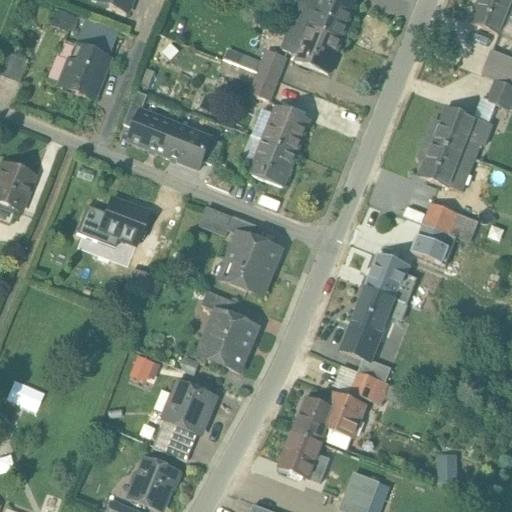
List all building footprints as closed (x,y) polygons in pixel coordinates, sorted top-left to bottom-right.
[(131,0),(93,0),(93,2),(108,8),(108,10),(125,17),(131,0)] [(338,2),(332,0),(320,0),(320,1),(318,0),(303,0),(294,24),(342,43),(355,8),(339,2),(338,2)] [(511,3),(502,0),(480,0),(470,26),(499,38),(507,19),(511,21),(511,3)] [(342,43),(294,24),(283,53),(297,59),(295,65),(328,78),(342,43)] [(108,61),(74,48),(59,88),(74,94),(74,96),(91,103),(108,61)] [(13,59),(0,54),(0,53),(0,79),(5,81),(13,59)] [(262,67),(228,53),(224,63),(259,76),(262,67)] [(511,61),(493,54),(484,77),(499,83),(498,84),(511,89),(511,61)] [(286,62),(267,55),(262,67),(259,76),(277,84),(286,62)] [(27,64),(13,59),(5,81),(18,86),(27,64)] [(259,76),(224,63),(219,74),(254,88),(259,76)] [(277,84),(259,76),(254,88),(250,97),(269,105),(277,84)] [(511,89),(498,84),(496,83),(488,104),(487,105),(495,108),(508,113),(511,102),(511,89)] [(136,94),(122,127),(133,132),(140,114),(141,115),(148,99),(136,94)] [(474,122),(446,111),(439,131),(432,128),(427,143),(475,162),(480,147),(484,149),(492,130),(487,128),(495,108),(487,105),(488,104),(482,101),(474,122)] [(309,123),(277,110),(274,119),(264,144),(296,157),(309,123)] [(141,115),(140,114),(133,132),(129,144),(164,158),(176,128),(141,115)] [(274,119),(262,114),(251,139),(264,144),(274,119)] [(212,143),(176,128),(164,158),(200,172),(203,165),(212,143)] [(223,147),(212,143),(203,165),(214,169),(223,147)] [(475,162),(427,143),(422,156),(430,159),(422,179),(462,195),(475,162)] [(296,157),(264,144),(249,181),(281,194),(296,157)] [(33,182),(1,169),(0,170),(0,204),(21,213),(33,182)] [(234,185),(211,176),(207,187),(229,196),(234,185)] [(146,218),(111,204),(99,234),(134,248),(146,218)] [(456,215),(432,206),(424,226),(448,236),(456,215)] [(233,220),(227,234),(237,238),(238,237),(253,243),(259,230),(233,220)] [(448,236),(424,226),(416,248),(439,258),(448,236)] [(491,230),(489,246),(499,247),(502,231),(491,230)] [(253,243),(238,237),(237,238),(220,282),(261,298),(279,253),(253,243)] [(409,269),(381,258),(367,292),(408,308),(414,292),(402,287),(409,269)] [(144,278),(134,273),(126,291),(136,296),(144,278)] [(155,282),(144,278),(136,296),(147,300),(155,282)] [(408,308),(367,292),(353,325),(382,336),(389,318),(402,323),(408,308)] [(241,308),(207,294),(201,308),(216,315),(217,314),(236,322),(241,308)] [(236,322),(217,314),(216,315),(198,358),(239,375),(257,331),(236,322)] [(382,336),(353,325),(341,353),(364,362),(371,365),(371,363),(382,336)] [(154,384),(161,365),(138,357),(131,375),(154,384)] [(391,371),(371,363),(371,365),(364,362),(359,375),(380,383),(386,386),(391,371)] [(380,383),(359,375),(351,396),(371,404),(380,383)] [(13,383),(6,403),(37,413),(44,393),(13,383)] [(215,400),(180,386),(175,398),(162,393),(154,413),(166,418),(159,436),(192,450),(197,437),(199,438),(215,400)] [(365,410),(334,398),(329,411),(336,414),(324,445),(347,454),(351,442),(352,443),(365,410)] [(329,411),(306,402),(293,436),(322,448),(324,445),(336,414),(329,411)] [(192,450),(159,436),(153,451),(186,465),(192,450)] [(322,448),(293,437),(280,470),(309,481),(322,448)] [(458,486),(460,456),(439,455),(438,485),(458,486)] [(175,474),(147,463),(142,475),(137,477),(134,484),(136,489),(130,502),(154,511),(160,511),(169,492),(174,490),(178,480),(175,474)] [(371,511),(382,484),(355,474),(340,511),(371,511)]
